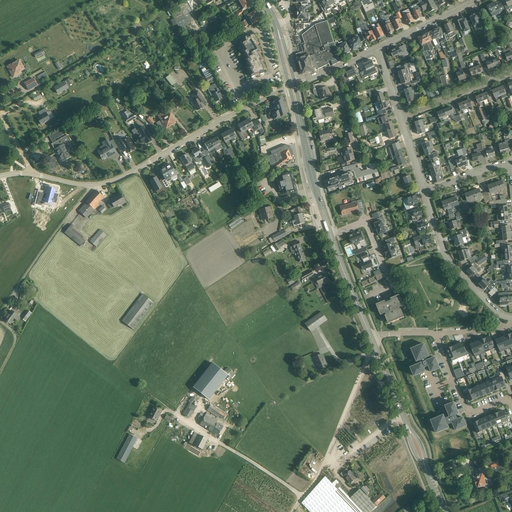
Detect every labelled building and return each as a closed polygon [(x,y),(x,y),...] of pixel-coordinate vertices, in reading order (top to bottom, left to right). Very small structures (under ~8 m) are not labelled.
[(251,5),(247,0),(238,0),(243,9),(251,5)] [(320,0),(322,4),(323,5),(321,7),(323,12),(324,12),(324,14),(332,9),(331,8),(330,6),(326,0),(320,0)] [(364,0),(361,2),(366,13),(372,10),(375,9),(373,1),(372,0),(364,0)] [(424,1),(420,3),(423,11),(427,9),(429,12),(437,9),(432,0),(426,0),(424,1)] [(188,24),(197,19),(195,15),(187,1),(167,12),(170,17),(172,15),(179,29),(180,29),(180,30),(189,25),(188,24)] [(417,4),(410,7),(411,9),(416,20),(417,20),(417,21),(419,20),(419,19),(422,18),(419,10),(422,9),(419,3),(417,4)] [(496,3),(488,7),(493,17),(500,13),(500,12),(505,10),(502,4),(497,6),(496,3)] [(296,14),(306,13),(306,8),(308,8),(308,5),(302,5),(302,8),(296,8),(297,10),(296,11),(296,12),(296,13),(296,14)] [(411,23),(414,22),(409,12),(408,9),(403,12),(405,16),(404,16),(408,24),(409,24),(409,25),(411,24),(411,23)] [(259,20),(254,12),(247,16),(252,24),(259,20)] [(389,15),(385,16),(383,12),(380,14),(379,15),(381,19),(382,19),(383,21),(382,21),(388,34),(388,35),(391,33),(391,32),(394,31),(391,24),(392,23),(391,19),(389,15)] [(307,13),(296,14),(296,15),(296,16),(297,17),(297,19),(301,19),(303,19),(303,22),(309,22),(308,13),(307,13)] [(479,21),(480,20),(477,14),(472,16),(472,17),(471,18),(474,27),(481,25),(479,21)] [(397,30),(400,29),(399,28),(402,27),(399,19),(397,16),(396,17),(391,19),(392,23),(393,22),(396,30),(397,30)] [(463,32),(467,31),(469,30),(465,20),(464,21),(464,19),(458,21),(462,30),(463,32)] [(337,48),(335,42),(328,21),(327,21),(315,25),(307,32),(302,35),(305,44),(301,45),(303,52),(296,54),(298,59),(297,59),(302,74),(314,70),(313,69),(317,68),(318,69),(329,64),(330,67),(330,66),(328,62),(331,61),(333,65),(342,61),(340,57),(339,57),(337,48)] [(364,23),(359,25),(362,32),(363,32),(364,31),(366,34),(370,43),(370,42),(373,41),(373,42),(375,41),(375,40),(376,40),(372,31),(369,33),(368,30),(364,23)] [(445,26),(444,26),(446,32),(444,33),(445,37),(446,42),(447,42),(450,40),(450,39),(454,37),(453,36),(456,35),(451,23),(448,25),(447,24),(445,25),(445,26)] [(381,37),(384,36),(378,24),(375,25),(377,28),(374,30),(378,39),(378,38),(379,39),(381,38),(381,37)] [(440,28),(435,31),(441,43),(441,44),(447,42),(446,42),(445,37),(444,37),(443,36),(442,33),(440,29),(440,28)] [(438,45),(441,43),(435,31),(430,33),(433,40),(433,41),(435,46),(438,45)] [(424,36),(431,51),(434,50),(430,42),(432,41),(428,34),(424,36)] [(266,69),(265,68),(261,63),(263,61),(259,54),(261,53),(257,46),(259,45),(254,37),(253,36),(246,37),(245,37),(245,38),(245,40),(240,43),(244,51),(242,52),(246,59),(245,60),(249,67),(247,68),(251,76),(251,77),(254,76),(264,74),(263,71),(266,69)] [(424,36),(419,38),(423,49),(424,52),(426,51),(428,55),(425,57),(429,66),(431,65),(429,60),(431,59),(434,57),(431,51),(424,36)] [(358,38),(349,42),(353,50),(354,50),(354,51),(357,49),(356,49),(362,46),(358,38)] [(338,41),(335,42),(337,48),(340,47),(343,55),(347,53),(347,54),(350,53),(350,52),(347,43),(346,42),(343,44),(342,42),(339,43),(338,41)] [(393,57),(397,56),(398,55),(402,58),(408,55),(406,49),(407,49),(405,45),(399,48),(399,47),(390,51),(393,57)] [(492,61),(489,62),(488,59),(486,61),(483,54),(480,55),(482,59),(481,59),(483,63),(486,62),(489,69),(495,67),(492,61)] [(495,67),(500,64),(498,58),(492,61),(495,67)] [(19,60),(9,66),(12,71),(10,72),(13,78),(19,74),(18,73),(24,69),(19,60)] [(366,70),(359,73),(360,74),(362,79),(369,76),(369,75),(370,76),(377,72),(374,66),(371,60),(363,64),(366,70)] [(478,74),(483,71),(479,62),(477,63),(478,66),(475,68),(478,74)] [(409,75),(411,75),(409,69),(411,68),(410,64),(401,67),(403,71),(398,72),(400,78),(409,75)] [(470,66),(468,66),(472,76),(478,74),(475,68),(472,69),(470,66)] [(211,76),(213,74),(210,68),(206,71),(205,69),(201,70),(208,83),(213,80),(211,76)] [(459,81),(466,78),(462,68),(459,69),(460,72),(456,74),(459,81)] [(342,77),(345,84),(347,83),(348,78),(350,82),(354,80),(352,77),(357,75),(354,69),(346,73),(346,75),(342,77)] [(45,72),(37,76),(39,81),(47,78),(45,72)] [(176,83),(170,75),(165,78),(172,87),(176,83)] [(401,80),(400,81),(401,85),(402,84),(402,85),(404,84),(408,83),(409,85),(411,85),(416,83),(420,82),(420,81),(419,79),(417,80),(412,81),(409,82),(408,79),(410,78),(409,75),(400,78),(401,80)] [(33,79),(24,84),(28,91),(37,86),(33,79)] [(68,88),(64,81),(54,88),(58,95),(68,88)] [(314,90),(313,90),(314,94),(319,97),(321,97),(322,100),(325,99),(330,98),(327,87),(324,88),(324,87),(322,88),(321,84),(323,83),(313,85),(314,89),(314,90)] [(220,96),(222,95),(218,88),(215,90),(214,89),(212,90),(210,86),(206,88),(211,96),(212,95),(216,102),(222,99),(220,96)] [(504,98),(507,97),(506,94),(503,86),(497,88),(501,96),(502,99),(504,98)] [(406,96),(413,94),(411,88),(410,88),(404,90),(406,96)] [(498,97),(501,96),(497,88),(492,91),(495,98),(497,101),(499,100),(498,97)] [(366,90),(367,93),(367,94),(369,93),(370,97),(375,95),(373,89),(366,91),(366,90)] [(201,102),(201,103),(204,100),(197,91),(192,96),(195,100),(191,103),(193,107),(194,106),(197,111),(200,109),(200,110),(203,109),(202,108),(203,108),(200,103),(201,102)] [(378,103),(385,100),(382,93),(376,95),(378,103)] [(413,94),(406,96),(409,104),(418,101),(416,93),(413,94)] [(481,95),(484,101),(487,100),(489,103),(491,102),(487,93),(481,95)] [(480,103),(484,101),(481,95),(475,97),(479,107),(482,106),(480,103)] [(174,98),(171,101),(177,109),(181,105),(174,98)] [(281,99),(274,102),(274,103),(272,103),(274,110),(275,109),(275,110),(278,109),(279,110),(284,108),(281,99)] [(367,122),(376,120),(388,116),(385,109),(387,108),(385,100),(378,103),(374,104),(377,111),(378,111),(379,115),(375,117),(366,119),(367,122)] [(464,102),(466,108),(470,107),(471,110),(474,109),(470,100),(464,102)] [(463,110),(466,108),(464,102),(458,104),(462,114),(465,113),(463,110)] [(454,113),(452,107),(445,110),(447,116),(450,115),(452,118),(457,123),(462,121),(460,118),(459,115),(455,117),(454,113)] [(48,113),(46,108),(38,113),(40,116),(37,118),(41,125),(50,120),(46,114),(48,113)] [(272,113),(274,120),(287,116),(284,108),(279,110),(278,109),(275,110),(275,109),(274,110),(275,112),(272,113)] [(482,121),(486,120),(481,108),(477,109),(480,118),(482,121)] [(324,118),(335,115),(333,109),(322,111),(321,109),(314,111),(315,117),(313,117),(314,122),(318,121),(319,123),(324,122),(324,119),(324,118)] [(135,116),(127,110),(124,112),(129,119),(135,116)] [(447,116),(445,110),(437,113),(440,119),(442,123),(445,121),(445,120),(448,118),(447,116)] [(137,117),(135,116),(129,119),(124,112),(122,114),(127,123),(137,117)] [(161,120),(156,123),(159,128),(163,126),(165,129),(166,129),(175,123),(170,115),(168,112),(166,113),(167,116),(166,117),(163,112),(158,116),(160,120),(161,120)] [(150,116),(147,119),(151,125),(155,122),(150,116)] [(388,116),(377,119),(379,123),(380,126),(383,125),(385,132),(386,132),(388,131),(394,129),(392,121),(390,122),(388,116)] [(251,128),(251,130),(253,133),(262,127),(259,122),(253,126),(249,119),(243,122),(248,130),(251,128)] [(415,122),(415,123),(417,129),(426,126),(425,124),(424,119),(418,121),(417,119),(415,120),(415,122)] [(243,122),(238,125),(240,129),(237,131),(241,140),(247,136),(245,132),(248,130),(243,122)] [(365,125),(359,126),(362,137),(368,135),(365,125)] [(426,132),(425,129),(428,128),(427,125),(426,126),(417,129),(419,135),(426,132)] [(54,133),(57,138),(69,132),(66,126),(54,133)] [(152,141),(143,127),(138,130),(139,132),(136,133),(142,144),(145,142),(146,144),(152,141)] [(232,129),(226,132),(228,136),(230,140),(232,143),(236,142),(235,140),(237,139),(236,136),(232,129)] [(390,139),(397,137),(394,129),(388,131),(390,139)] [(319,132),(321,141),(333,138),(332,135),(333,135),(332,130),(326,132),(325,131),(319,132)] [(226,132),(221,135),(225,143),(227,146),(230,145),(228,141),(230,140),(226,132)] [(70,158),(68,154),(66,150),(74,145),(67,135),(52,144),(53,145),(55,150),(62,162),(70,158)] [(507,145),(510,144),(508,135),(504,136),(505,142),(502,143),(499,144),(500,148),(501,154),(509,152),(507,146),(507,145)] [(122,151),(124,150),(125,150),(127,153),(134,149),(135,149),(129,138),(124,141),(122,137),(116,141),(122,151)] [(217,152),(222,149),(227,157),(229,155),(227,150),(223,143),(220,144),(217,138),(210,141),(216,150),(217,152)] [(107,147),(98,153),(103,160),(109,156),(109,157),(113,155),(116,153),(114,150),(112,147),(107,140),(104,142),(107,147)] [(241,140),(238,142),(243,152),(246,150),(241,140)] [(207,149),(204,151),(207,156),(211,164),(215,162),(210,154),(216,150),(210,141),(204,144),(207,149)] [(431,141),(422,144),(424,150),(431,148),(433,147),(431,141)] [(403,156),(401,149),(400,149),(399,148),(400,148),(398,143),(392,145),(393,147),(390,148),(391,152),(390,152),(393,160),(394,160),(403,156)] [(483,150),(481,143),(476,145),(477,149),(474,150),(475,154),(472,155),(472,156),(474,162),(481,160),(478,151),(483,150)] [(272,155),(267,157),(271,167),(270,167),(273,171),(286,163),(285,162),(287,161),(291,160),(291,159),(288,150),(291,149),(289,146),(286,145),(280,147),(272,151),(270,152),(272,155)] [(353,154),(352,148),(346,149),(345,146),(339,147),(342,157),(353,154)] [(488,158),(495,156),(494,150),(493,150),(492,146),(488,147),(489,151),(486,152),(488,158)] [(194,149),(192,151),(192,152),(195,157),(194,158),(197,163),(202,160),(207,169),(213,166),(211,164),(207,156),(204,158),(198,148),(197,149),(195,150),(194,149)] [(431,148),(424,150),(426,156),(428,155),(430,160),(439,157),(438,152),(433,150),(432,150),(431,148)] [(467,164),(466,160),(465,159),(469,157),(465,148),(461,149),(463,155),(455,158),(459,168),(467,164)] [(196,172),(195,169),(192,163),(191,162),(187,154),(181,158),(186,167),(185,167),(188,172),(189,172),(190,175),(196,172)] [(349,162),(355,160),(353,154),(342,157),(343,162),(341,163),(342,167),(350,165),(349,162)] [(399,166),(406,164),(403,156),(394,160),(395,163),(398,162),(399,166)] [(431,165),(429,165),(431,171),(441,168),(440,165),(439,166),(437,166),(436,162),(438,161),(437,158),(429,160),(431,165)] [(165,167),(172,180),(177,177),(170,164),(165,167)] [(166,188),(169,186),(167,183),(172,180),(165,167),(159,170),(165,180),(162,181),(163,183),(166,188)] [(435,183),(444,180),(442,175),(443,174),(441,168),(431,171),(435,183)] [(279,175),(280,180),(277,181),(279,191),(283,190),(284,195),(296,192),(294,184),(295,184),(294,180),(294,179),(293,180),(291,172),(281,175),(279,175)] [(329,185),(327,186),(328,191),(353,183),(350,174),(348,174),(347,173),(344,174),(344,175),(327,180),(329,185)] [(406,187),(413,185),(410,176),(407,177),(406,174),(401,176),(396,177),(397,180),(401,179),(404,187),(406,187)] [(164,193),(167,191),(166,188),(163,183),(160,185),(156,178),(150,181),(157,194),(163,191),(164,193)] [(242,184),(245,189),(251,186),(248,180),(242,184)] [(502,181),(495,184),(498,192),(505,189),(504,187),(506,187),(505,183),(503,183),(502,181)] [(211,193),(221,186),(220,184),(209,190),(211,193)] [(490,196),(498,193),(495,184),(488,186),(490,191),(485,192),(489,203),(490,205),(501,204),(501,200),(492,201),(490,196)] [(33,187),(25,185),(22,198),(29,200),(29,201),(34,203),(36,196),(31,195),(33,187)] [(39,193),(36,204),(42,206),(43,201),(44,201),(52,203),(52,202),(54,194),(55,190),(48,188),(46,194),(39,193)] [(485,192),(481,194),(479,189),(472,192),(475,202),(483,199),(485,204),(489,203),(485,192)] [(96,190),(85,202),(86,203),(78,211),(87,218),(98,206),(97,204),(103,197),(96,190)] [(468,205),(475,202),(472,192),(465,194),(467,199),(462,201),(466,213),(470,212),(468,205)] [(125,202),(121,195),(111,201),(112,202),(108,204),(111,209),(114,207),(114,208),(123,202),(123,204),(125,202)] [(414,204),(418,203),(416,196),(407,199),(410,207),(414,205),(414,204)] [(462,201),(458,203),(456,198),(449,200),(452,210),(457,208),(456,206),(459,205),(462,214),(465,214),(466,213),(462,201)] [(355,203),(340,207),(342,216),(359,211),(358,207),(363,206),(361,200),(355,201),(355,203)] [(449,200),(442,203),(445,210),(447,209),(449,215),(448,215),(450,219),(455,217),(452,210),(449,200)] [(2,205),(5,213),(12,211),(9,202),(2,205)] [(500,204),(491,205),(491,208),(499,207),(500,214),(508,213),(507,206),(500,207),(500,204)] [(103,206),(98,210),(102,214),(106,210),(103,206)] [(262,221),(273,218),(270,207),(259,210),(262,221)] [(295,216),(291,217),(294,226),(297,225),(297,226),(298,225),(300,225),(305,223),(302,214),(300,207),(296,208),(296,209),(294,209),(294,210),(296,216),(294,216),(295,216)] [(406,210),(405,211),(406,214),(409,213),(412,222),(413,221),(416,220),(418,220),(419,219),(418,216),(422,215),(421,209),(420,208),(413,211),(410,212),(410,209),(406,210)] [(499,221),(504,221),(509,220),(508,213),(500,214),(497,215),(498,221),(490,222),(491,225),(500,224),(499,221)] [(244,221),(241,216),(228,225),(231,230),(244,221)] [(375,224),(374,224),(375,224),(376,228),(377,231),(379,235),(385,233),(386,233),(386,232),(388,231),(387,227),(384,228),(383,224),(385,223),(383,217),(377,219),(378,222),(375,224)] [(419,221),(414,223),(415,227),(417,226),(419,232),(427,230),(425,223),(421,225),(420,221),(419,221)] [(449,223),(451,230),(458,228),(456,221),(449,223)] [(85,240),(71,230),(73,227),(70,224),(63,233),(80,246),(85,240)] [(509,226),(505,227),(505,224),(500,224),(491,225),(491,228),(494,228),(494,229),(499,228),(500,234),(502,234),(510,233),(509,226)] [(100,229),(96,235),(90,241),(96,247),(107,235),(100,229)] [(466,243),(464,244),(462,239),(468,237),(467,234),(466,229),(460,231),(461,235),(454,238),(457,246),(456,246),(460,245),(461,248),(467,245),(466,243)] [(280,232),(272,236),(272,237),(269,238),(271,244),(275,242),(283,238),(280,232)] [(355,243),(356,245),(360,243),(359,241),(363,240),(360,232),(349,236),(352,244),(355,243)] [(503,240),(496,241),(496,245),(506,244),(505,241),(507,241),(511,240),(510,233),(502,234),(503,240)] [(432,243),(429,236),(425,238),(424,235),(413,238),(414,243),(416,248),(419,247),(420,251),(424,250),(423,246),(432,243)] [(388,245),(384,246),(385,250),(384,251),(386,255),(387,255),(389,259),(396,256),(395,255),(394,252),(395,252),(394,249),(393,247),(392,247),(391,244),(395,242),(394,238),(386,241),(388,245)] [(299,241),(293,243),(294,246),(296,253),(295,254),(296,256),(297,257),(299,263),(306,260),(299,241)] [(496,245),(494,245),(495,248),(503,247),(504,254),(511,253),(511,247),(511,246),(510,246),(507,246),(506,247),(506,244),(496,245)] [(461,261),(469,259),(469,260),(472,258),(469,249),(466,250),(458,252),(461,261)] [(366,269),(366,270),(371,269),(370,267),(373,266),(371,260),(369,260),(368,257),(367,253),(360,255),(362,259),(364,263),(361,264),(363,270),(366,269)] [(506,261),(511,260),(511,253),(504,254),(505,257),(503,257),(503,261),(496,262),(497,265),(506,264),(506,261)] [(480,271),(481,268),(480,267),(478,267),(479,265),(488,259),(484,255),(478,259),(476,260),(477,262),(467,271),(470,274),(470,275),(471,277),(472,276),(473,277),(478,272),(479,272),(480,271)] [(476,260),(478,259),(476,255),(472,258),(469,260),(471,264),(476,260)] [(500,269),(504,268),(505,274),(506,274),(508,274),(511,273),(511,266),(507,267),(506,265),(500,265),(500,269)] [(303,280),(307,278),(314,274),(312,270),(301,276),(303,280)] [(510,284),(511,283),(511,273),(508,274),(506,274),(506,281),(497,282),(497,285),(510,283),(510,284)] [(322,284),(328,281),(324,274),(316,278),(317,281),(314,282),(318,289),(323,287),(322,284)] [(483,278),(477,281),(480,283),(479,284),(482,287),(481,287),(484,290),(484,289),(485,289),(487,287),(490,285),(493,289),(497,285),(497,282),(496,280),(494,282),(491,279),(488,283),(484,279),(483,278)] [(301,286),(299,282),(290,287),(293,292),(301,286)] [(507,293),(499,294),(500,306),(508,305),(507,293)] [(133,330),(154,303),(142,294),(122,321),(133,330)] [(386,303),(385,301),(379,303),(380,306),(377,307),(380,315),(385,313),(386,315),(385,316),(387,321),(390,320),(391,323),(401,318),(400,316),(403,315),(401,309),(400,309),(399,307),(403,306),(400,298),(397,299),(396,296),(390,299),(391,300),(386,303)] [(32,313),(27,310),(23,316),(28,319),(32,313)] [(10,324),(14,319),(17,321),(20,318),(11,311),(4,320),(10,324)] [(311,332),(328,320),(321,312),(305,324),(311,332)] [(490,336),(485,338),(490,351),(495,349),(490,336)] [(506,336),(501,338),(506,351),(511,348),(506,336)] [(485,338),(480,341),(485,353),(490,351),(485,338)] [(501,338),(495,341),(501,353),(506,351),(501,338)] [(480,341),(475,343),(480,355),(485,353),(480,341)] [(463,343),(457,345),(462,357),(471,354),(467,345),(464,346),(463,343)] [(475,343),(470,345),(475,357),(480,355),(475,343)] [(411,368),(414,376),(425,372),(424,368),(429,366),(431,372),(440,369),(435,357),(427,361),(426,358),(429,356),(424,344),(418,346),(417,345),(417,346),(411,349),(417,361),(420,360),(421,363),(411,368)] [(457,345),(452,347),(458,359),(462,357),(457,345)] [(452,347),(447,350),(452,362),(458,359),(452,347)] [(314,358),(320,370),(328,367),(326,363),(325,363),(321,355),(314,358)] [(208,400),(228,375),(212,363),(193,387),(208,400)] [(506,380),(503,372),(499,373),(500,375),(495,377),(496,380),(496,379),(500,389),(505,386),(503,381),(506,380)] [(496,380),(491,382),(495,391),(500,389),(496,379),(496,380)] [(495,391),(491,382),(486,384),(490,393),(495,391)] [(490,393),(486,384),(481,386),(485,395),(490,393)] [(480,397),(485,395),(481,386),(476,388),(476,387),(480,397)] [(476,387),(471,389),(475,399),(480,397),(476,387)] [(470,401),(475,399),(471,389),(471,390),(466,392),(470,401)] [(192,397),(188,402),(189,403),(182,414),(189,418),(196,407),(192,404),(195,401),(192,397)] [(459,414),(454,402),(445,406),(450,417),(447,418),(448,420),(446,421),(443,415),(431,421),(434,427),(432,427),(434,427),(436,433),(449,428),(447,425),(452,423),(456,431),(467,426),(463,417),(457,420),(455,415),(459,414)] [(210,405),(207,411),(218,418),(219,417),(223,419),(226,415),(210,405)] [(148,417),(150,418),(156,421),(161,410),(154,406),(148,417)] [(504,411),(498,413),(502,423),(503,425),(509,423),(504,411)] [(498,413),(493,415),(497,425),(502,423),(498,413)] [(493,415),(488,417),(492,427),(497,425),(493,415)] [(216,423),(205,416),(200,425),(217,435),(222,427),(216,423)] [(492,427),(488,417),(483,419),(487,429),(492,427)] [(483,419),(478,421),(482,431),(487,429),(483,419)] [(476,430),(472,431),(476,439),(479,438),(478,435),(483,433),(482,431),(478,421),(473,423),(476,430)] [(129,434),(116,459),(124,463),(131,450),(137,438),(129,434)] [(199,435),(193,445),(202,450),(205,445),(208,439),(199,435)] [(490,463),(492,468),(500,466),(497,460),(490,463)] [(350,483),(356,479),(350,471),(349,472),(347,469),(341,474),(343,477),(344,476),(350,483)] [(474,477),(478,488),(482,487),(483,490),(487,488),(486,485),(488,484),(486,478),(485,479),(483,474),(474,477)] [(370,511),(376,507),(364,494),(360,489),(350,498),(340,487),(342,486),(336,480),(332,484),(325,477),(302,503),(310,511),(370,511)] [(361,488),(367,494),(370,492),(368,490),(365,486),(364,485),(361,488)] [(511,491),(511,492),(500,496),(503,503),(511,500),(511,503),(511,491)] [(385,498),(381,493),(372,501),(377,506),(385,498)]
